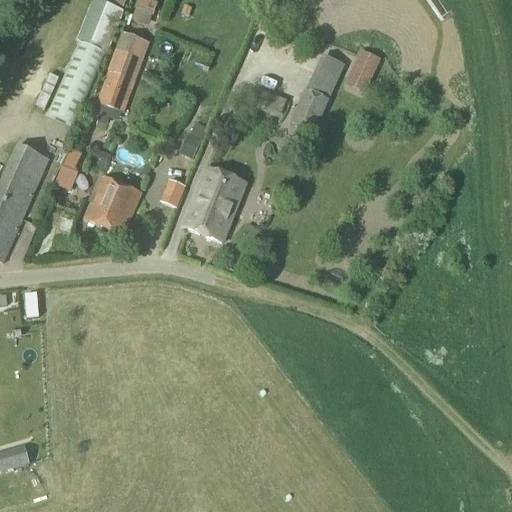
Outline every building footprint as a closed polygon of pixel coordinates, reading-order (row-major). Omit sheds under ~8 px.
[(152,18),(157,6),(140,0),(139,0),(135,12),(152,18)] [(179,16),(187,18),(189,11),(181,9),(179,16)] [(97,107),(122,116),(147,46),(122,37),(97,107)] [(48,115),(74,126),(103,55),(77,45),(48,115)] [(346,86),(363,93),(377,61),(361,53),(346,86)] [(289,127),(313,136),(328,102),(304,92),(289,127)] [(262,95),(256,108),(279,118),(285,104),(262,95)] [(180,155),(192,161),(200,143),(188,138),(180,155)] [(0,183),(0,265),(1,266),(48,163),(16,149),(0,183)] [(81,158),(67,152),(53,185),(69,191),(76,174),(74,174),(81,158)] [(142,177),(147,179),(151,170),(145,168),(142,177)] [(206,171),(182,231),(221,246),(244,187),(206,171)] [(84,221),(121,237),(139,198),(101,182),(84,221)] [(159,206),(174,213),(183,190),(167,184),(159,206)] [(22,451),(0,457),(0,459),(5,475),(28,468),(22,451)]
